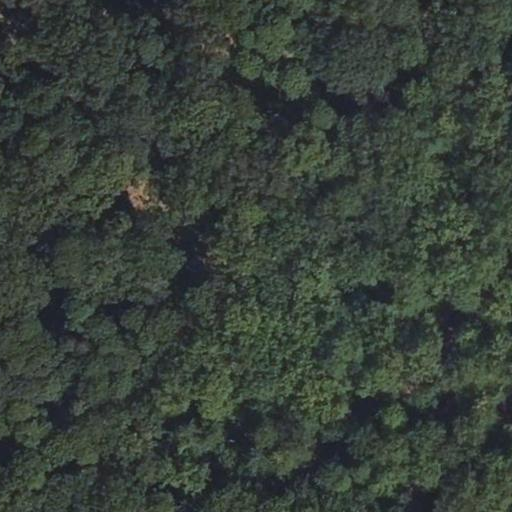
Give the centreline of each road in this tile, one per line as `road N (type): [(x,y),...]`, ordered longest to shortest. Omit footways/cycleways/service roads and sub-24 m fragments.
road 1 (track): [(511,19),(210,354)]
road 2 (track): [(70,511),(210,354)]
